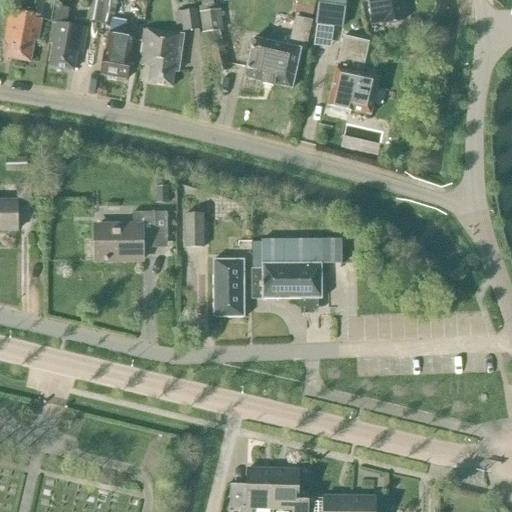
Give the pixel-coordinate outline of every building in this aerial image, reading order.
[(8,42),(5,59),(30,63),(33,42),(36,43),(41,18),(50,19),(53,0),(35,0),(32,16),(9,12),(4,42),(8,42)] [(90,0),(86,22),(98,24),(103,0),(90,0)] [(110,19),(113,19),(116,0),(103,0),(100,23),(109,24),(110,19)] [(312,18),(316,1),(308,0),(297,0),(295,14),(312,18)] [(333,27),(342,28),(345,0),(342,0),(317,0),(314,25),(316,25),(333,27)] [(381,22),(382,24),(405,20),(401,0),(367,0),(371,24),(381,22)] [(81,54),(86,30),(66,26),(69,9),(55,6),(48,44),(52,45),(49,67),(73,71),(76,53),(81,54)] [(199,31),(196,11),(180,14),(183,34),(199,31)] [(223,32),(219,12),(199,15),(203,36),(223,32)] [(244,80),(291,90),(300,51),(304,52),(311,22),(294,18),(287,47),(253,39),(244,80)] [(108,35),(124,37),(126,22),(113,20),(111,19),(110,25),(108,35)] [(147,85),(171,88),(174,73),(178,73),(183,37),(144,31),(138,66),(141,66),(141,67),(150,68),(147,85)] [(107,34),(100,76),(126,81),(133,39),(124,37),(108,35),(107,34)] [(335,69),(327,107),(370,116),(378,79),(361,75),(368,44),(344,38),(336,70),(335,69)] [(229,72),(222,46),(210,49),(217,75),(229,72)] [(26,158),(6,158),(6,172),(26,172),(26,158)] [(0,200),(0,231),(17,232),(17,208),(31,208),(31,185),(16,185),(16,201),(0,200)] [(155,203),(168,203),(168,188),(155,188),(155,203)] [(132,225),(94,226),(95,262),(141,261),(141,238),(167,237),(167,213),(132,213),(132,225)] [(184,216),(185,250),(204,250),(203,216),(184,216)] [(251,301),(300,301),(300,310),(317,310),(317,301),(321,301),(321,265),(341,265),(341,241),(321,241),(261,241),(261,270),(251,270),(251,301)] [(212,261),(213,319),(244,319),(244,261),(212,261)] [(251,511),(252,511),(271,511),(272,471),(246,471),(246,486),(231,486),(230,509),(241,509),(240,511),(251,511)] [(291,511),(307,511),(308,492),(298,492),(298,472),(272,471),(271,511),(291,511)] [(348,511),(349,499),(323,498),(323,500),(311,500),(310,511),(348,511)] [(374,511),(375,499),(349,499),(348,511),(374,511)]
